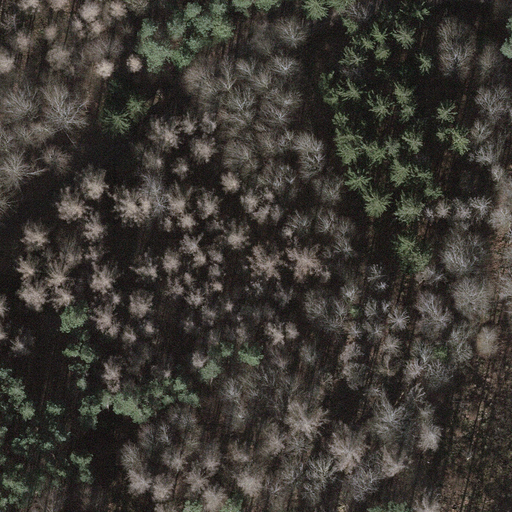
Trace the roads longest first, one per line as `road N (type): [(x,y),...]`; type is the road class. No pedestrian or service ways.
road 1 (track): [(299,0),(55,198),(0,230)]
road 2 (track): [(236,53),(385,0)]
